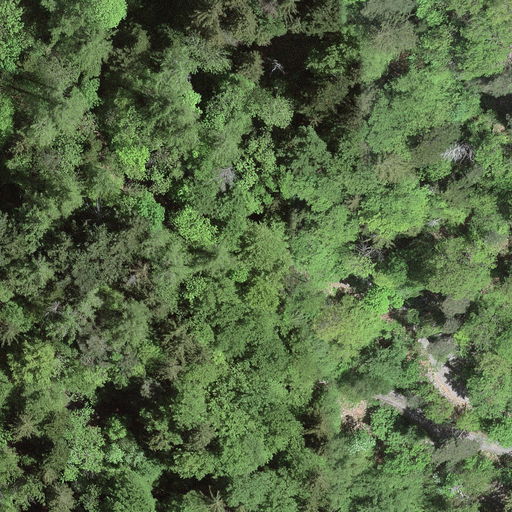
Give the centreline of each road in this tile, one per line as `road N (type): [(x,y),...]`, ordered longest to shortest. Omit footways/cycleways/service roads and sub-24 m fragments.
road 1 (track): [(511,447),(448,434),(384,393),(257,375),(204,382),(142,413),(0,390)]
road 2 (track): [(511,418),(452,385),(388,301),(308,263),(244,210)]
